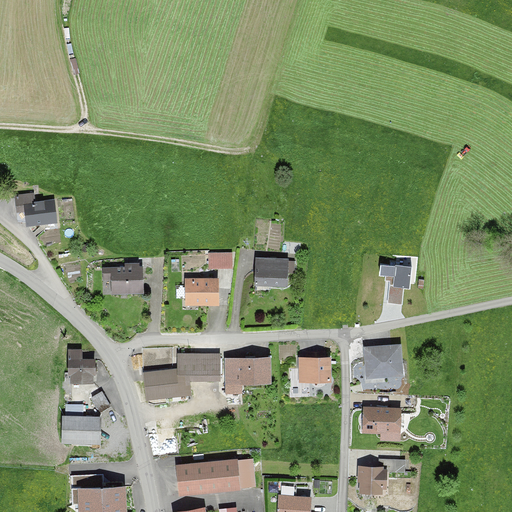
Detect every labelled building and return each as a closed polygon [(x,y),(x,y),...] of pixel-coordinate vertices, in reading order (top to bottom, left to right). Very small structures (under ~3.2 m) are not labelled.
[(34,193),(14,195),(16,213),(24,212),(25,227),(57,224),(55,200),(35,202),(34,193)] [(233,253),(209,254),(210,268),(233,267),(233,253)] [(293,258),(260,257),(259,285),(292,286),(293,258)] [(144,266),(103,267),(103,282),(113,281),(114,295),(144,294),(144,266)] [(410,268),(381,266),(380,275),(386,275),(386,280),(390,280),(388,303),(401,304),(403,287),(409,288),(410,268)] [(220,278),(185,279),(186,306),(220,305),(220,278)] [(403,345),(365,347),(367,378),(404,376),(403,345)] [(94,374),(94,360),(81,360),(81,350),(69,350),(69,375),(71,375),(71,382),(92,382),(92,374),(94,374)] [(178,370),(144,373),(146,401),(192,396),(191,382),(221,382),(221,353),(178,352),(178,370)] [(336,355),(303,356),(303,381),(336,381),(336,355)] [(271,358),(225,359),(225,385),(272,385),(271,358)] [(406,406),(367,405),(366,436),(405,437),(406,406)] [(105,416),(65,415),(64,443),(104,444),(105,416)] [(243,458),(180,465),(183,495),(246,488),(243,458)] [(378,466),(362,466),(362,492),(388,492),(388,476),(406,476),(406,458),(378,458),(378,466)] [(131,511),(131,485),(83,486),(83,511),(131,511)] [(313,511),(315,495),(282,493),(280,511),(313,511)]
